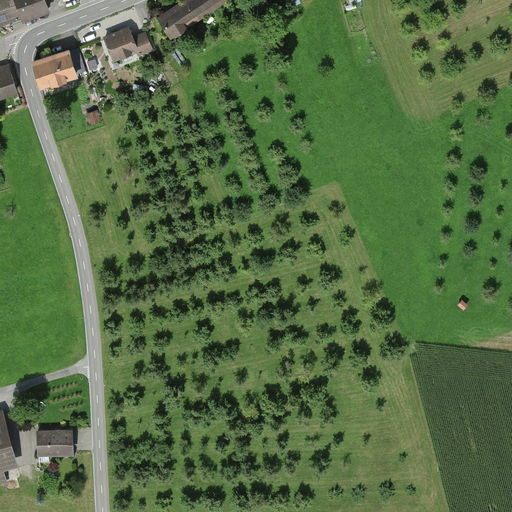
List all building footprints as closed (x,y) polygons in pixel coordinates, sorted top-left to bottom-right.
[(21,12),(16,0),(0,0),(0,8),(4,19),(21,12)] [(50,10),(45,0),(16,0),(18,2),(21,12),(23,16),(24,20),(50,10)] [(186,0),(186,1),(197,18),(225,0),(186,0)] [(197,18),(186,1),(162,15),(166,21),(174,33),(197,18)] [(153,51),(146,33),(133,38),(130,29),(110,37),(118,59),(139,51),(140,55),(153,51)] [(67,48),(34,59),(43,85),(76,74),(67,48)] [(9,63),(0,65),(0,97),(18,93),(9,63)] [(98,111),(90,113),(91,121),(100,119),(98,111)] [(20,466),(3,408),(0,408),(0,484),(7,482),(4,470),(20,466)] [(74,453),(74,429),(36,430),(37,454),(74,453)]
